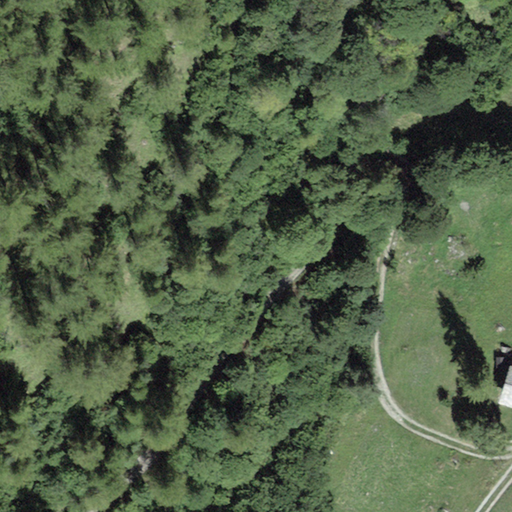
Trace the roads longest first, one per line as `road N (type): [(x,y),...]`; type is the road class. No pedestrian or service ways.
road 1 (track): [(87,511),(159,444),(258,309),(330,232),(367,167),(385,157),(400,162)]
road 2 (track): [(249,0),(181,194),(138,464)]
road 3 (track): [(400,162),(404,184),(375,323),(383,389),(391,405),(429,432),(489,452),(511,450)]
